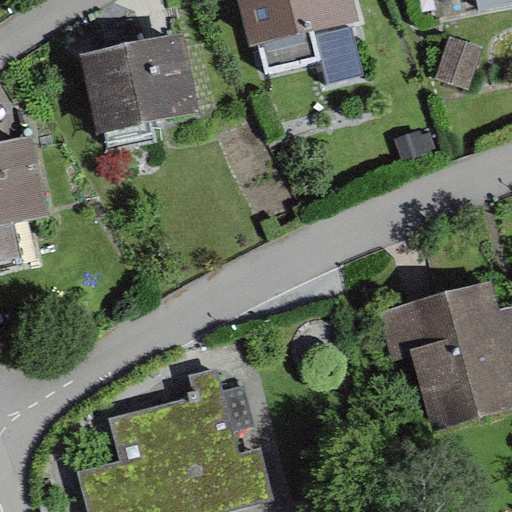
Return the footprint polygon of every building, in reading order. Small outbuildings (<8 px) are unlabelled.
[(360,0),(250,0),(257,59),(366,46),(360,0)] [(188,54),(95,65),(105,146),(198,135),(188,54)] [(36,155),(0,160),(0,275),(31,270),(25,234),(48,230),(36,155)] [(511,332),(502,295),(384,325),(397,378),(425,371),(443,443),(511,425),(511,332)] [(83,485),(89,511),(276,511),(263,459),(242,464),(220,377),(188,385),(192,403),(111,423),(124,475),(83,485)]
